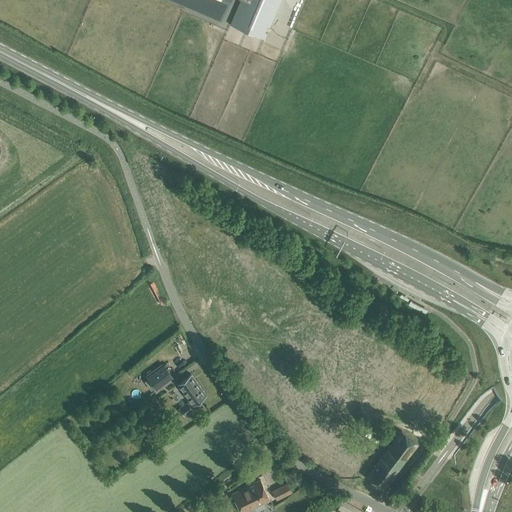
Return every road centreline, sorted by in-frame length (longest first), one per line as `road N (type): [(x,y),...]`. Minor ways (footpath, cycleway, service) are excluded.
road 1 (secondary): [(113,109),(296,221),(477,315)]
road 2 (secondary): [(489,290),(113,109)]
road 3 (unclassified): [(184,511),(275,450),(383,511)]
road 4 (secondary): [(113,109),(0,51)]
